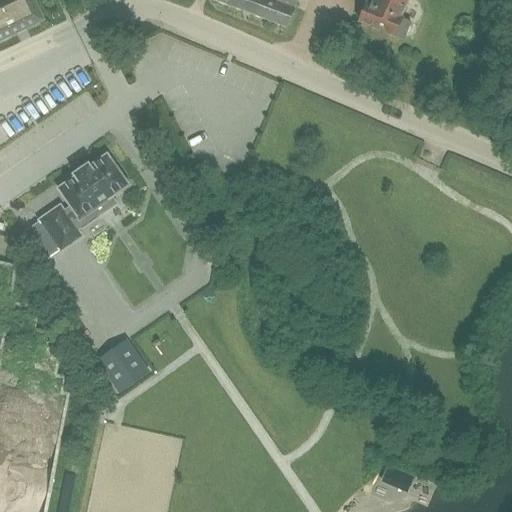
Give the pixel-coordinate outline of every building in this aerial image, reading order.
[(42,21),(32,0),(10,0),(0,5),(0,40),(1,40),(4,41),(11,38),(12,35),(42,21)] [(211,0),(211,1),(286,29),(296,0),(211,0)] [(372,28),(395,37),(404,41),(412,23),(402,19),(409,0),(375,0),(373,7),(367,4),(359,23),(362,24),(362,26),(372,30),(372,28)] [(0,169),(9,163),(0,151),(0,169)] [(65,214),(61,208),(42,222),(62,252),(82,238),(73,225),(81,219),(82,221),(84,220),(95,212),(100,218),(117,205),(112,199),(128,187),(130,186),(129,184),(128,185),(109,158),(108,156),(106,158),(107,158),(91,169),(89,167),(76,176),(77,178),(62,189),(61,189),(60,190),(61,192),(73,209),(65,214)] [(0,253),(3,254),(9,218),(0,216),(0,253)] [(96,361),(117,392),(147,372),(126,341),(96,361)]
